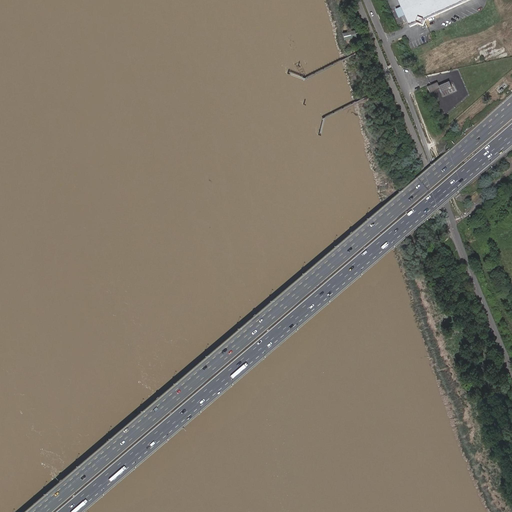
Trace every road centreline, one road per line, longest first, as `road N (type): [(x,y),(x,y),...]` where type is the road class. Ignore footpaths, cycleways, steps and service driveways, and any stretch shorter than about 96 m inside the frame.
road 1 (trunk): [(458,156),(42,511)]
road 2 (trunk): [(65,511),(464,171)]
road 3 (tertiary): [(511,367),(366,0)]
